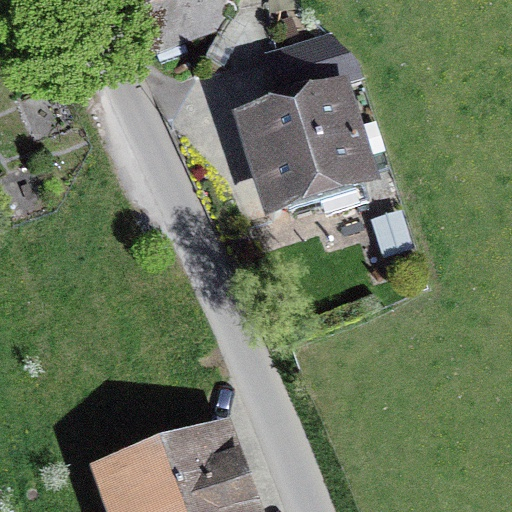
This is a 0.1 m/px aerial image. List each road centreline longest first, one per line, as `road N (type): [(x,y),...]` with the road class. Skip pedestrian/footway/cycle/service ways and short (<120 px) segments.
road 1 (unclassified): [(75,0),(304,511)]
road 2 (unknown): [(350,166),(172,219)]
